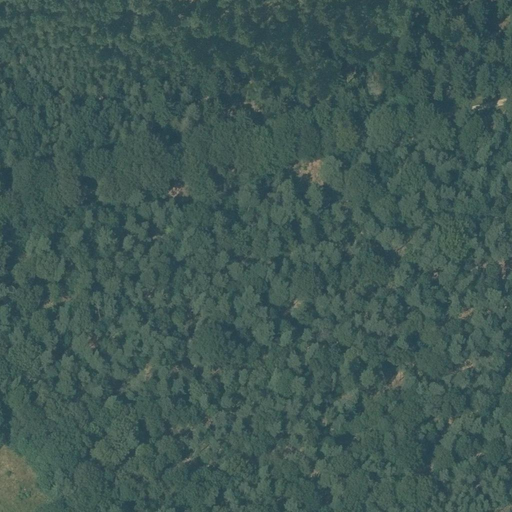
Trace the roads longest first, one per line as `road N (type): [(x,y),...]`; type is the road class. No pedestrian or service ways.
road 1 (track): [(511,100),(0,214)]
road 2 (track): [(119,511),(7,378)]
